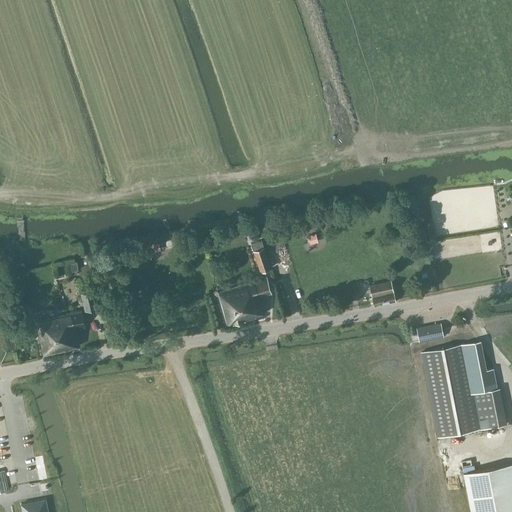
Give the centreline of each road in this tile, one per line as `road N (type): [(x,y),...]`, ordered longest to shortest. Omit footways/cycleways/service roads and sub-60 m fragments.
road 1 (tertiary): [(0,375),(511,288)]
road 2 (unknown): [(0,377),(23,471),(9,511)]
